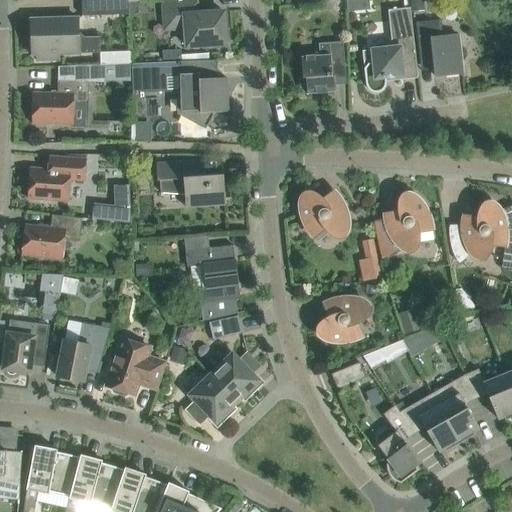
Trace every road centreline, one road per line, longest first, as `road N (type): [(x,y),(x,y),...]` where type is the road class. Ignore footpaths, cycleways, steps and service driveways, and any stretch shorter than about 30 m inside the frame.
road 1 (residential): [(385,511),(307,384),(280,312),(267,156)]
road 2 (residential): [(291,511),(148,442),(0,407)]
road 3 (residential): [(511,174),(267,156)]
road 4 (residential): [(465,110),(267,129)]
road 5 (residential): [(267,129),(254,0)]
road 6 (residential): [(409,511),(511,448)]
